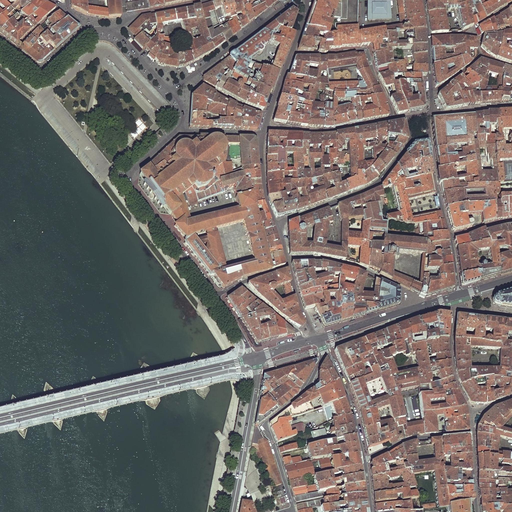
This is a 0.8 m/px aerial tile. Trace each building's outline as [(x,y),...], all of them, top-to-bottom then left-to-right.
[(0,0),(0,18),(9,9),(10,9),(2,1),(0,0)] [(20,13),(35,0),(18,0),(13,5),(10,9),(9,9),(12,12),(19,5),(21,7),(13,14),(16,16),(18,14),(20,13)] [(33,15),(45,3),(41,1),(38,0),(35,0),(20,13),(23,16),(21,18),(21,17),(21,16),(18,14),(16,16),(18,19),(23,23),(25,21),(30,17),(33,15)] [(70,0),(71,8),(87,15),(97,17),(108,18),(122,17),(122,13),(120,0),(70,0)] [(147,0),(140,0),(126,3),(127,12),(148,9),(164,6),(162,0),(147,0),(148,3),(147,0)] [(221,0),(212,3),(214,11),(221,8),(226,21),(228,20),(236,17),(235,15),(231,0),(221,0)] [(231,0),(235,15),(243,12),(242,10),(239,0),(231,0)] [(239,0),(242,10),(248,7),(245,0),(239,0)] [(245,0),(248,7),(249,9),(252,7),(251,4),(253,3),(253,4),(255,3),(257,5),(263,3),(262,0),(245,0)] [(279,0),(262,0),(263,3),(266,11),(273,5),(279,0)] [(333,0),(314,0),(311,11),(305,28),(310,29),(318,31),(324,32),(324,34),(325,36),(327,36),(337,3),(333,2),(333,0)] [(333,0),(333,2),(337,3),(327,36),(331,36),(331,38),(332,44),(332,49),(341,48),(341,47),(344,47),(358,46),(358,47),(360,47),(359,34),(357,34),(357,0),(333,0)] [(367,0),(368,20),(391,20),(389,0),(367,0)] [(401,27),(385,30),(386,34),(394,34),(394,32),(398,32),(404,31),(424,30),(419,0),(397,0),(398,1),(401,27)] [(429,23),(431,34),(448,32),(443,12),(456,10),(461,31),(477,23),(474,17),(471,18),(469,13),(473,12),(471,8),(469,3),(464,4),(463,0),(454,0),(455,2),(426,5),(426,9),(427,14),(429,23)] [(474,17),(477,23),(481,21),(485,19),(478,0),(473,1),(469,3),(471,8),(473,8),(477,16),(474,17)] [(477,0),(478,0),(485,19),(504,6),(502,0),(477,0)] [(25,21),(32,29),(36,25),(45,17),(55,9),(53,7),(48,4),(45,3),(33,15),(38,19),(34,23),(30,17),(25,21)] [(206,5),(199,7),(202,19),(206,31),(212,28),(207,13),(214,11),(212,3),(206,5)] [(249,9),(253,20),(260,15),(266,11),(263,3),(257,5),(252,7),(249,9)] [(192,7),(192,8),(194,20),(202,19),(199,7),(199,6),(196,7),(192,7)] [(244,16),(248,25),(250,23),(253,20),(249,9),(248,7),(242,10),(243,12),(244,16)] [(189,9),(186,10),(188,22),(194,20),(192,8),(189,9)] [(9,9),(0,18),(0,32),(0,33),(5,26),(7,24),(4,21),(7,18),(10,21),(16,16),(13,14),(12,12),(9,9)] [(183,10),(179,11),(181,21),(181,23),(188,22),(186,10),(183,10)] [(283,17),(274,23),(277,28),(279,28),(283,30),(290,32),(296,14),(291,10),(283,17)] [(156,28),(162,28),(161,25),(176,22),(174,12),(167,13),(154,16),(156,28)] [(39,27),(30,36),(36,42),(46,34),(50,32),(67,20),(62,16),(58,13),(45,22),(47,25),(51,23),(52,25),(49,27),(42,31),(39,27)] [(504,14),(499,17),(503,31),(509,30),(506,21),(504,14)] [(5,26),(0,33),(16,45),(27,34),(32,29),(25,21),(23,23),(17,28),(13,25),(18,19),(16,16),(10,21),(7,24),(5,26)] [(133,34),(137,38),(141,35),(150,41),(152,39),(154,35),(156,32),(155,32),(156,28),(154,16),(151,17),(142,20),(138,23),(133,28),(133,29),(131,29),(131,31),(133,31),(133,34)] [(237,19),(241,30),(244,27),(248,25),(244,16),(237,19)] [(228,26),(232,36),(236,33),(241,30),(237,19),(236,17),(228,20),(230,25),(228,26)] [(496,18),(493,20),(497,32),(503,31),(499,17),(496,18)] [(188,22),(181,23),(188,48),(190,54),(193,63),(203,57),(208,54),(211,53),(215,50),(211,42),(208,36),(206,31),(202,19),(194,20),(188,22)] [(490,21),(487,22),(490,33),(497,32),(493,20),(492,19),(490,21)] [(46,34),(36,42),(37,44),(39,46),(42,43),(43,45),(44,45),(45,46),(48,44),(54,51),(65,41),(76,31),(77,31),(78,29),(77,28),(72,24),(67,20),(50,32),(55,37),(52,40),(46,34)] [(483,25),(478,28),(481,34),(490,33),(487,22),(483,25)] [(268,28),(263,32),(271,36),(271,38),(273,38),(279,28),(277,28),(274,23),(268,28)] [(228,26),(208,36),(211,42),(222,36),(225,42),(228,39),(232,36),(228,26)] [(150,41),(144,48),(149,55),(154,48),(157,42),(159,37),(160,34),(161,33),(162,28),(156,28),(155,32),(156,32),(154,35),(156,36),(155,40),(152,39),(150,41)] [(303,34),(301,39),(324,43),(325,39),(331,38),(331,36),(327,36),(325,36),(324,34),(324,32),(318,31),(318,34),(309,33),(310,29),(305,28),(303,34)] [(276,39),(291,44),(293,38),(294,33),(290,32),(283,30),(281,36),(278,35),(276,39)] [(373,51),(374,55),(376,54),(377,47),(386,46),(386,34),(385,30),(366,33),(367,44),(372,44),(372,46),(373,51)] [(424,30),(404,31),(404,33),(398,34),(399,43),(405,43),(406,44),(406,45),(407,50),(402,50),(403,58),(426,54),(426,50),(425,43),(424,30)] [(503,62),(510,64),(511,56),(511,51),(510,50),(503,47),(504,42),(510,42),(511,42),(511,31),(502,33),(500,46),(495,58),(502,61),(503,62)] [(246,45),(228,58),(232,62),(235,66),(231,73),(237,76),(246,80),(248,76),(252,70),(254,66),(249,65),(250,59),(257,54),(260,55),(262,53),(262,50),(262,49),(270,43),(270,42),(271,38),(271,36),(263,32),(246,45)] [(363,33),(359,34),(360,47),(364,47),(368,46),(372,46),(372,44),(367,44),(366,33),(363,33)] [(492,56),(495,58),(500,46),(502,33),(495,35),(489,54),(492,56)] [(376,54),(374,55),(375,62),(376,69),(394,66),(395,76),(406,75),(405,67),(404,62),(391,63),(390,51),(402,50),(407,50),(406,45),(396,45),(395,35),(394,34),(386,34),(386,46),(377,47),(376,54)] [(137,38),(133,41),(142,50),(144,48),(150,41),(141,35),(137,38)] [(485,50),(489,54),(495,35),(483,35),(481,46),(485,50)] [(19,48),(20,48),(19,49),(21,50),(22,50),(26,54),(36,42),(30,36),(19,48)] [(222,36),(211,42),(215,50),(220,46),(225,42),(222,36)] [(147,56),(147,57),(153,63),(154,60),(158,53),(161,44),(159,44),(160,41),(162,42),(163,38),(159,37),(157,42),(154,48),(149,55),(147,56)] [(270,69),(278,73),(286,53),(291,44),(276,39),(273,38),(271,38),(270,42),(270,43),(279,47),(278,50),(272,67),(270,67),(269,69),(270,69)] [(444,38),(431,39),(431,45),(431,49),(432,49),(450,49),(449,38),(444,38)] [(433,57),(433,65),(459,59),(465,57),(463,47),(461,47),(460,38),(454,38),(449,38),(450,49),(432,49),(433,57)] [(459,59),(463,69),(469,64),(472,61),(469,58),(468,50),(476,51),(476,40),(460,38),(461,47),(463,47),(465,57),(459,59)] [(324,43),(301,39),(299,44),(297,49),(298,50),(313,52),(314,45),(318,46),(317,52),(324,53),(324,45),(324,43)] [(36,42),(26,54),(30,57),(34,60),(34,61),(36,62),(37,62),(37,63),(38,62),(40,63),(41,63),(42,62),(42,63),(44,61),(44,60),(49,56),(54,51),(48,44),(45,46),(44,45),(43,45),(41,48),(40,46),(38,48),(36,45),(37,44),(36,42)] [(158,53),(154,60),(156,62),(158,64),(162,50),(161,49),(162,45),(161,44),(158,53)] [(332,44),(324,45),(324,53),(332,52),(332,50),(332,49),(332,44)] [(162,50),(158,64),(157,65),(161,65),(164,66),(169,47),(164,45),(162,50)] [(172,47),(169,47),(164,66),(170,67),(177,68),(176,57),(173,57),(172,47)] [(190,54),(182,55),(183,67),(188,65),(193,63),(190,54)] [(332,57),(326,57),(327,77),(330,77),(329,68),(356,64),(357,71),(357,72),(358,72),(363,82),(358,83),(328,84),(329,91),(334,92),(336,93),(365,92),(372,90),(378,88),(376,84),(368,69),(366,64),(363,55),(356,55),(355,54),(335,57),(332,57)] [(414,66),(426,67),(426,61),(426,54),(403,58),(403,60),(407,59),(408,67),(414,66)] [(307,127),(309,127),(313,105),(312,104),(316,89),(329,91),(328,84),(327,77),(326,57),(322,58),(318,58),(317,67),(317,73),(322,73),(322,80),(315,80),(315,81),(312,88),(308,87),(307,95),(308,96),(307,103),(310,104),(310,109),(307,127)] [(203,80),(203,82),(209,85),(215,88),(221,78),(224,75),(227,72),(224,68),(232,62),(228,58),(216,67),(203,77),(203,80)] [(291,68),(288,76),(315,81),(315,80),(317,73),(307,72),(308,66),(317,67),(318,58),(303,58),(295,59),(294,59),(291,68)] [(433,65),(432,65),(434,76),(435,87),(453,76),(454,76),(463,69),(459,59),(433,65)] [(474,65),(472,67),(484,77),(485,73),(498,76),(501,76),(503,66),(491,64),(480,60),(474,65)] [(233,98),(245,104),(248,94),(247,93),(240,90),(241,87),(240,85),(237,83),(235,87),(229,83),(232,78),(246,85),(246,84),(248,81),(246,80),(237,76),(231,73),(235,66),(232,62),(224,68),(227,72),(230,75),(226,83),(221,91),(233,98)] [(270,92),(271,92),(275,83),(278,73),(270,69),(269,69),(254,66),(252,70),(258,71),(261,71),(259,76),(254,77),(253,76),(248,76),(246,80),(248,81),(250,82),(250,84),(270,92)] [(390,99),(397,115),(402,114),(407,113),(396,84),(393,84),(393,77),(395,76),(394,66),(376,69),(378,77),(384,88),(393,86),(396,97),(390,99)] [(406,75),(420,75),(426,75),(426,71),(426,67),(414,66),(408,67),(405,67),(406,75)] [(505,67),(503,66),(501,76),(501,80),(511,83),(510,88),(511,88),(511,69),(505,67)] [(501,80),(501,76),(498,76),(498,78),(496,78),(495,89),(484,88),(486,78),(484,77),(472,67),(467,71),(480,81),(477,85),(480,105),(486,104),(494,103),(499,103),(501,80)] [(468,89),(477,85),(480,81),(467,71),(463,75),(458,78),(468,89)] [(221,78),(215,88),(218,90),(221,91),(226,83),(230,75),(227,72),(224,75),(226,76),(224,80),(221,78)] [(408,83),(420,84),(421,84),(421,81),(420,75),(406,75),(395,76),(393,77),(393,84),(396,84),(402,83),(402,77),(408,77),(408,83)] [(288,76),(286,76),(285,79),(283,87),(282,90),(297,93),(303,95),(307,95),(308,87),(312,88),(315,81),(288,76)] [(455,81),(452,83),(458,93),(460,92),(468,106),(471,105),(474,105),(468,89),(458,78),(455,81)] [(501,80),(499,103),(504,103),(508,102),(510,88),(511,83),(501,80)] [(253,97),(266,103),(268,98),(270,92),(250,84),(250,82),(248,81),(246,84),(250,86),(249,88),(256,90),(254,94),(252,93),(250,92),(248,90),(247,93),(248,94),(253,97)] [(396,84),(407,113),(415,111),(417,111),(422,110),(423,109),(422,92),(421,91),(420,84),(408,83),(402,83),(396,84)] [(448,86),(438,95),(441,102),(445,110),(462,108),(458,96),(459,95),(458,93),(452,83),(449,85),(448,86)] [(468,89),(474,105),(477,105),(480,105),(477,85),(468,89)] [(191,99),(190,116),(204,116),(204,124),(211,125),(217,124),(217,122),(224,121),(224,116),(225,112),(225,110),(210,105),(214,95),(211,93),(202,88),(191,98),(191,99)] [(379,90),(378,88),(372,90),(374,98),(382,96),(381,95),(379,90)] [(281,93),(280,96),(307,103),(308,96),(307,95),(303,95),(302,99),(296,98),(297,93),(282,90),(281,93)] [(374,98),(372,90),(365,92),(336,93),(334,92),(332,99),(332,101),(332,106),(331,115),(333,127),(341,126),(352,123),(356,122),(352,101),(358,100),(374,98)] [(458,96),(462,108),(464,107),(468,106),(460,92),(458,93),(459,95),(458,96)] [(248,94),(245,104),(253,107),(262,110),(263,110),(264,106),(266,103),(253,97),(248,94)] [(313,105),(309,127),(313,127),(320,128),(324,128),(325,98),(325,95),(322,94),(320,96),(320,103),(320,104),(320,105),(313,105)] [(219,98),(214,95),(210,105),(225,110),(227,103),(221,99),(219,98)] [(278,102),(276,108),(277,109),(289,111),(291,106),(294,107),(296,103),(302,104),(301,108),(302,108),(310,109),(310,104),(307,103),(280,96),(278,102)] [(385,106),(382,96),(374,98),(358,100),(361,121),(375,119),(388,117),(385,106)] [(325,98),(324,128),(328,128),(333,127),(331,115),(332,106),(330,106),(330,101),(332,101),(332,99),(325,98)] [(352,101),(356,122),(359,122),(361,121),(358,100),(352,101)] [(228,102),(227,103),(225,110),(225,112),(224,116),(224,121),(228,121),(229,116),(232,117),(233,115),(235,107),(232,105),(228,102)] [(301,108),(294,107),(291,106),(289,111),(286,124),(293,125),(300,126),(302,108),(301,108)] [(242,109),(235,107),(233,115),(239,117),(242,109)] [(302,108),(300,126),(303,126),(307,127),(310,109),(302,108)] [(251,113),(242,109),(239,117),(239,120),(241,130),(255,130),(257,129),(258,123),(260,117),(259,116),(251,113)] [(273,121),(274,122),(280,123),(286,124),(289,111),(277,109),(275,115),(273,121)] [(506,112),(497,113),(498,126),(495,126),(497,137),(487,137),(484,137),(485,147),(494,147),(496,168),(496,184),(498,184),(511,182),(511,143),(510,143),(510,149),(502,149),(502,144),(504,144),(504,137),(501,137),(500,130),(507,130),(511,130),(511,111),(507,112),(506,112)] [(492,113),(486,113),(486,114),(487,126),(489,126),(495,126),(498,126),(497,113),(492,113)] [(485,147),(484,137),(481,137),(481,114),(477,115),(474,115),(474,135),(471,135),(472,149),(473,158),(474,164),(475,178),(476,182),(471,183),(472,186),(493,186),(496,186),(496,184),(496,168),(494,147),(485,147)] [(435,149),(455,148),(455,147),(460,146),(461,150),(472,149),(471,135),(470,115),(431,118),(432,123),(432,126),(433,128),(434,140),(434,145),(435,149)] [(189,121),(189,128),(200,128),(211,129),(211,125),(204,124),(204,116),(190,116),(189,121)] [(133,138),(147,130),(140,119),(135,123),(138,128),(130,133),(133,138)] [(239,120),(231,121),(231,125),(232,129),(236,130),(241,130),(239,120)] [(211,125),(211,129),(221,129),(232,129),(231,125),(231,121),(228,121),(224,121),(217,122),(217,124),(211,125)] [(395,124),(387,125),(386,140),(387,142),(394,142),(396,139),(398,139),(398,138),(402,128),(405,128),(404,122),(395,124)] [(381,126),(375,127),(376,145),(376,149),(383,152),(386,148),(386,146),(380,145),(379,140),(384,139),(384,140),(386,140),(387,125),(381,126)] [(364,129),(353,131),(354,143),(363,142),(368,142),(369,146),(376,145),(375,127),(364,129)] [(405,128),(402,128),(398,138),(406,141),(407,140),(406,134),(405,128)] [(344,132),(335,134),(336,153),(341,153),(341,150),(343,150),(343,143),(346,144),(347,143),(348,143),(348,152),(348,159),(355,158),(354,143),(353,131),(344,132)] [(267,134),(267,141),(277,141),(282,141),(281,147),(276,147),(276,151),(284,151),(285,149),(286,134),(276,134),(267,134)] [(293,135),(286,134),(285,149),(284,151),(289,151),(290,145),(291,145),(291,144),(294,144),(294,151),(300,152),(301,135),(293,135)] [(331,134),(327,135),(328,147),(332,146),(332,150),(328,151),(328,158),(329,168),(329,171),(330,175),(337,174),(337,169),(331,169),(331,161),(336,161),(336,157),(336,153),(335,134),(331,134)] [(304,135),(301,135),(300,152),(301,165),(296,165),(296,173),(297,181),(304,181),(310,180),(309,167),(309,161),(308,152),(308,135),(304,135)] [(311,135),(308,135),(308,152),(317,152),(318,147),(320,147),(320,135),(317,135),(311,135)] [(324,135),(320,135),(320,147),(320,152),(320,154),(323,154),(323,149),(328,149),(328,147),(327,135),(324,135)] [(171,145),(166,150),(169,153),(178,147),(182,145),(185,143),(189,147),(193,145),(197,149),(209,141),(207,138),(179,137),(171,145)] [(207,138),(209,141),(197,149),(193,145),(189,147),(185,143),(182,145),(178,147),(169,153),(174,159),(172,160),(164,166),(162,164),(151,171),(148,167),(147,168),(140,174),(139,175),(145,183),(143,185),(160,208),(163,206),(169,215),(171,215),(179,208),(174,201),(180,196),(185,193),(190,188),(195,195),(210,189),(218,182),(232,177),(231,173),(231,172),(223,175),(221,164),(225,162),(226,145),(222,141),(223,138),(207,138)] [(237,139),(223,138),(222,141),(226,145),(238,145),(241,169),(258,167),(257,154),(255,141),(254,140),(251,139),(237,139)] [(404,143),(406,141),(398,138),(398,139),(396,139),(394,142),(392,145),(402,147),(404,143)] [(266,146),(266,150),(276,151),(276,147),(277,141),(267,141),(266,146)] [(362,174),(364,186),(371,182),(376,179),(378,177),(381,174),(384,169),(377,164),(376,165),(373,160),(374,157),(378,157),(381,156),(384,152),(383,152),(376,149),(376,145),(369,146),(364,146),(363,142),(354,143),(355,158),(355,174),(362,174)] [(413,144),(405,154),(410,163),(429,159),(428,151),(427,143),(420,143),(413,144)] [(384,152),(394,157),(398,152),(402,147),(392,145),(386,144),(386,146),(386,148),(383,152),(384,152)] [(435,149),(437,161),(456,159),(456,161),(473,158),(472,149),(461,150),(455,151),(455,148),(435,149)] [(148,166),(148,167),(151,171),(162,164),(164,166),(172,160),(174,159),(169,153),(166,150),(164,152),(158,157),(150,164),(148,166)] [(284,151),(276,151),(276,158),(266,158),(266,161),(266,165),(277,164),(277,167),(277,169),(277,173),(282,173),(287,173),(296,173),(296,165),(301,165),(300,152),(294,151),(289,151),(284,151)] [(317,152),(308,152),(309,161),(320,161),(320,158),(320,154),(320,152),(317,152)] [(337,174),(330,175),(320,177),(320,178),(326,201),(345,194),(362,187),(364,186),(362,174),(355,174),(355,158),(348,159),(348,152),(344,152),(344,157),(336,157),(336,161),(337,166),(349,165),(349,181),(340,184),(338,178),(340,176),(339,175),(337,174)] [(377,164),(384,169),(389,163),(394,157),(384,152),(381,156),(378,157),(374,157),(373,160),(376,165),(377,164)] [(398,163),(396,166),(403,183),(415,179),(431,176),(430,167),(429,159),(410,163),(405,154),(398,163)] [(328,158),(320,158),(320,161),(320,165),(319,171),(320,177),(330,175),(329,171),(327,171),(323,172),(323,168),(329,168),(328,158)] [(438,166),(439,169),(474,164),(473,158),(456,161),(456,159),(437,161),(438,166)] [(225,163),(225,162),(221,164),(223,175),(231,172),(230,163),(225,163)] [(266,174),(277,173),(277,169),(273,169),(274,167),(277,167),(277,164),(266,165),(266,169),(266,174)] [(438,177),(439,184),(441,184),(454,181),(453,172),(455,172),(457,170),(457,169),(464,168),(465,179),(475,178),(474,164),(439,169),(437,170),(438,177)] [(389,174),(380,184),(381,185),(381,186),(382,190),(391,188),(391,190),(394,189),(400,214),(397,214),(397,215),(385,218),(385,221),(390,222),(396,223),(405,225),(413,226),(417,225),(442,221),(439,213),(410,218),(409,212),(410,211),(409,209),(409,207),(408,207),(406,201),(416,199),(435,194),(431,176),(415,179),(403,183),(396,166),(389,174)] [(312,167),(309,167),(310,180),(320,178),(320,177),(319,171),(313,172),(312,167)] [(241,169),(231,172),(231,173),(232,177),(233,177),(242,175),(242,174),(241,169)] [(259,172),(242,174),(242,175),(243,178),(246,177),(247,181),(247,183),(260,180),(259,176),(259,172)] [(266,178),(267,183),(280,182),(280,187),(289,187),(289,182),(289,181),(282,181),(282,173),(277,173),(266,174),(266,178)] [(291,176),(291,182),(297,181),(296,173),(287,173),(287,176),(291,176)] [(242,175),(233,177),(236,185),(244,182),(243,178),(242,175)] [(236,197),(250,194),(249,188),(247,183),(247,181),(244,182),(236,185),(233,177),(232,177),(218,182),(210,189),(195,195),(190,188),(185,193),(188,201),(196,198),(198,202),(222,192),(221,189),(228,188),(233,186),(234,191),(236,197)] [(326,201),(320,178),(310,180),(304,181),(309,208),(317,204),(326,201)] [(442,189),(442,194),(465,190),(464,187),(472,186),(471,183),(476,182),(475,178),(465,179),(454,181),(441,184),(442,189)] [(260,183),(260,180),(247,183),(249,188),(260,186),(260,183)] [(294,195),(295,212),(302,210),(309,208),(304,181),(297,181),(291,182),(289,182),(289,187),(290,195),(294,195)] [(267,190),(268,197),(278,196),(284,196),(288,195),(290,195),(289,187),(280,187),(280,182),(267,183),(267,190)] [(492,204),(494,220),(501,219),(499,203),(495,203),(494,194),(498,194),(498,184),(496,184),(496,186),(493,186),(491,195),(492,204)] [(444,201),(446,209),(492,204),(491,195),(493,186),(472,186),(464,187),(465,190),(442,194),(444,201)] [(358,196),(358,197),(362,217),(363,222),(370,221),(368,234),(372,234),(383,235),(384,226),(373,225),(373,220),(379,219),(376,198),(374,189),(367,192),(358,196)] [(262,197),(261,192),(250,193),(251,194),(251,195),(250,195),(253,205),(263,203),(262,199),(262,197)] [(235,198),(238,210),(253,206),(253,205),(250,195),(251,195),(251,194),(250,193),(236,197),(235,198)] [(273,212),(276,217),(285,215),(295,212),(294,195),(290,195),(288,195),(289,199),(288,201),(285,202),(284,196),(278,196),(280,204),(271,207),(273,212)] [(259,226),(257,219),(261,217),(263,214),(261,207),(258,206),(253,206),(238,210),(189,222),(186,214),(180,196),(174,201),(179,208),(171,215),(174,220),(177,224),(174,226),(183,237),(184,238),(183,240),(184,242),(183,244),(208,277),(209,277),(209,276),(210,276),(212,277),(214,277),(218,282),(222,288),(223,288),(233,283),(242,278),(271,270),(270,265),(267,256),(266,251),(264,246),(263,240),(261,233),(259,226)] [(278,196),(268,197),(269,202),(271,207),(280,204),(278,196)] [(318,233),(313,254),(329,257),(342,260),(345,260),(346,252),(346,247),(348,235),(348,228),(347,220),(362,217),(358,197),(337,205),(336,206),(335,207),(337,214),(338,215),(340,214),(341,221),(340,250),(324,247),(328,225),(332,225),(332,221),(331,219),(321,222),(320,233),(318,233)] [(499,203),(501,219),(507,218),(507,211),(506,200),(499,201),(499,203)] [(263,203),(253,205),(253,206),(258,206),(261,207),(263,214),(261,217),(257,219),(263,218),(265,223),(270,222),(267,212),(263,203)] [(492,204),(446,209),(447,215),(451,230),(453,231),(454,231),(471,227),(472,225),(471,222),(470,222),(467,223),(465,216),(480,214),(483,224),(494,220),(492,204)] [(330,216),(327,208),(307,216),(288,223),(288,239),(289,255),(309,254),(313,254),(318,233),(320,233),(321,222),(331,219),(330,216)] [(361,248),(360,265),(368,269),(368,268),(370,244),(372,234),(368,234),(370,221),(363,222),(362,235),(348,235),(346,247),(361,248)] [(382,267),(379,272),(379,274),(402,286),(414,292),(419,295),(421,285),(421,276),(423,260),(424,257),(425,244),(428,245),(428,244),(428,243),(428,242),(425,242),(425,236),(422,236),(423,242),(421,242),(389,238),(390,222),(385,221),(384,226),(383,235),(382,245),(382,250),(383,251),(382,267)] [(442,221),(417,225),(419,235),(422,235),(422,236),(425,236),(425,235),(445,234),(444,228),(442,221)] [(272,225),(270,222),(265,223),(259,226),(261,233),(274,229),(272,225)] [(511,225),(506,226),(485,232),(488,241),(489,245),(501,243),(502,249),(505,251),(500,252),(496,254),(499,275),(511,271),(511,225)] [(275,233),(274,229),(261,233),(263,240),(276,236),(275,233)] [(475,233),(467,236),(469,246),(479,244),(479,243),(488,241),(485,232),(484,229),(475,233)] [(425,235),(425,236),(425,242),(428,242),(428,243),(428,244),(428,245),(425,244),(427,245),(429,245),(448,243),(446,239),(445,234),(425,235)] [(278,240),(276,236),(263,240),(264,246),(279,243),(278,240)] [(455,245),(456,249),(469,246),(467,236),(461,237),(455,239),(454,240),(455,245)] [(456,249),(458,262),(460,276),(479,273),(480,281),(489,278),(499,275),(496,254),(500,252),(500,249),(502,249),(501,243),(489,245),(488,241),(479,243),(479,244),(469,246),(456,249)] [(279,246),(279,243),(264,246),(266,251),(280,247),(279,246)] [(429,245),(429,254),(434,254),(438,254),(449,252),(448,248),(448,243),(429,245)] [(370,244),(368,268),(374,270),(379,272),(382,267),(383,251),(382,250),(382,245),(370,244)] [(280,250),(280,247),(266,251),(267,256),(281,253),(280,250)] [(282,257),(281,253),(267,256),(270,265),(283,261),(282,257)] [(428,285),(426,297),(439,293),(452,289),(453,288),(453,286),(452,278),(451,267),(440,268),(439,259),(438,254),(434,254),(435,259),(423,260),(421,276),(427,276),(428,285)] [(439,259),(440,268),(451,267),(451,263),(450,258),(439,259)] [(284,264),(283,261),(270,265),(271,270),(277,268),(284,265),(284,264)] [(302,263),(291,264),(294,274),(311,271),(313,271),(312,263),(302,263)] [(330,265),(321,263),(320,271),(325,271),(325,275),(313,279),(311,271),(294,274),(296,281),(298,288),(326,280),(338,279),(339,267),(330,265)] [(316,263),(312,263),(313,271),(320,271),(321,263),(316,263)] [(348,269),(339,267),(338,279),(337,287),(337,293),(340,294),(350,296),(357,271),(348,269)] [(256,280),(247,284),(257,295),(280,315),(288,320),(294,317),(288,311),(296,307),(295,305),(292,292),(284,295),(286,300),(279,303),(271,293),(273,291),(274,290),(274,289),(273,288),(282,286),(283,291),(291,289),(286,271),(256,280)] [(352,297),(351,319),(358,317),(364,315),(363,305),(373,306),(377,305),(380,281),(375,279),(372,295),(360,294),(365,275),(357,271),(350,296),(350,297),(352,297)] [(479,273),(460,276),(461,285),(461,286),(463,286),(471,284),(480,281),(479,273)] [(421,285),(419,295),(420,295),(426,297),(428,285),(427,276),(421,276),(421,285)] [(330,288),(337,287),(338,279),(326,280),(298,288),(299,291),(300,294),(311,291),(319,290),(330,288)] [(377,305),(377,312),(387,308),(398,305),(399,290),(389,286),(380,281),(377,305)] [(233,294),(227,299),(229,302),(231,306),(246,294),(240,289),(233,294)] [(311,291),(300,294),(301,297),(301,299),(320,294),(319,290),(311,291)] [(511,307),(511,290),(508,292),(500,295),(499,294),(498,295),(495,296),(493,298),(492,300),(492,302),(494,304),(496,306),(498,306),(500,306),(509,307),(511,307)] [(328,316),(319,318),(323,326),(325,327),(331,325),(339,323),(339,311),(340,294),(337,293),(330,293),(320,294),(322,300),(323,306),(324,309),(325,314),(328,314),(328,316)] [(246,294),(231,306),(236,313),(240,319),(248,316),(244,311),(246,309),(256,302),(251,298),(246,294)] [(320,294),(301,299),(303,304),(304,309),(314,307),(316,311),(324,309),(323,306),(318,307),(317,300),(322,300),(320,294)] [(350,297),(350,296),(340,294),(339,311),(339,323),(345,321),(351,319),(352,297),(350,297)] [(252,315),(260,342),(264,341),(268,340),(261,312),(266,310),(261,306),(256,302),(246,309),(250,315),(252,315)] [(363,305),(364,315),(370,313),(377,312),(377,305),(373,306),(363,305)] [(294,317),(288,320),(295,324),(300,327),(302,325),(304,323),(300,316),(299,314),(296,307),(288,311),(294,317)] [(324,309),(316,311),(318,315),(319,318),(328,316),(328,314),(325,314),(324,309)] [(261,312),(268,340),(273,339),(277,338),(271,318),(273,316),(270,313),(266,310),(261,312)] [(448,327),(449,314),(444,314),(438,313),(434,314),(434,321),(437,321),(437,340),(447,339),(448,327)] [(434,321),(434,314),(430,316),(418,320),(420,330),(424,329),(425,343),(436,340),(437,340),(437,321),(434,321)] [(248,316),(240,319),(241,320),(247,331),(256,343),(260,342),(252,315),(250,315),(248,316)] [(271,318),(277,338),(281,337),(285,336),(283,326),(284,325),(279,320),(273,316),(271,318)] [(483,330),(484,319),(471,317),(457,316),(455,316),(454,328),(453,340),(463,341),(464,340),(464,331),(473,332),(473,341),(482,342),(483,339),(483,330)] [(502,334),(503,321),(494,320),(484,319),(483,330),(492,331),(491,340),(490,340),(487,338),(485,339),(483,339),(482,342),(498,344),(499,340),(499,334),(502,334)] [(420,330),(418,320),(407,324),(396,328),(401,343),(391,345),(394,357),(403,354),(404,357),(410,355),(408,349),(408,347),(411,346),(425,343),(424,329),(420,330)] [(508,378),(507,387),(509,395),(511,394),(511,321),(510,322),(503,321),(502,334),(499,334),(499,340),(506,340),(511,339),(511,342),(509,378),(508,378)] [(283,326),(285,336),(289,335),(293,334),(293,331),(284,325),(283,326)] [(401,343),(396,328),(393,329),(390,330),(383,332),(379,334),(372,336),(377,350),(378,350),(382,362),(383,362),(390,360),(404,357),(403,354),(394,357),(391,345),(401,343)] [(377,350),(372,336),(368,338),(363,339),(367,348),(368,348),(370,353),(375,367),(377,370),(385,367),(383,362),(382,362),(378,350),(377,350)] [(367,348),(363,339),(361,340),(359,341),(364,355),(370,353),(368,348),(367,348)] [(447,347),(447,339),(437,340),(436,340),(425,343),(411,346),(411,349),(408,349),(410,355),(410,356),(412,355),(412,354),(415,354),(418,370),(395,375),(390,360),(383,362),(385,367),(389,377),(390,377),(394,388),(397,388),(398,388),(415,385),(415,388),(416,388),(418,387),(418,389),(419,395),(431,394),(431,391),(428,385),(432,383),(432,374),(429,375),(426,357),(424,347),(429,346),(431,357),(435,356),(448,354),(447,347)] [(473,341),(464,340),(463,341),(453,340),(454,355),(454,358),(454,360),(455,368),(456,371),(457,377),(459,381),(472,379),(484,377),(492,377),(492,378),(501,378),(508,378),(509,378),(511,342),(506,342),(506,340),(499,340),(498,344),(482,342),(473,341)] [(364,355),(359,341),(356,342),(352,343),(358,358),(364,355)] [(358,358),(352,343),(344,347),(335,350),(339,361),(343,372),(358,365),(357,359),(358,358)] [(358,365),(343,372),(345,376),(347,379),(369,370),(375,367),(370,353),(364,355),(358,358),(357,359),(358,365)] [(448,358),(448,354),(435,356),(436,362),(429,363),(428,357),(426,357),(429,375),(432,374),(435,374),(433,365),(448,363),(448,358)] [(328,365),(325,360),(319,371),(331,370),(328,365)] [(308,363),(302,365),(311,371),(312,369),(316,364),(315,361),(308,363)] [(449,366),(448,363),(433,365),(435,374),(437,373),(449,370),(449,366)] [(267,397),(277,411),(298,395),(299,391),(299,389),(301,386),(311,371),(302,365),(296,367),(291,368),(293,370),(287,381),(271,393),(267,397)] [(371,375),(349,384),(354,397),(360,412),(374,408),(375,411),(387,407),(386,400),(387,400),(386,397),(369,403),(365,392),(363,385),(380,378),(385,393),(395,390),(394,388),(390,377),(389,377),(385,367),(377,370),(375,367),(369,370),(371,375)] [(279,372),(287,381),(293,370),(291,368),(285,370),(279,372)] [(334,376),(331,370),(319,371),(318,373),(317,385),(314,388),(315,390),(317,390),(318,392),(337,381),(334,376)] [(369,370),(347,379),(348,382),(349,384),(371,375),(369,370)] [(450,374),(449,370),(437,373),(438,377),(441,381),(451,378),(450,374)] [(262,382),(271,393),(287,381),(279,372),(271,374),(264,376),(262,382)] [(472,379),(459,381),(460,385),(465,394),(471,403),(475,404),(477,388),(476,386),(478,384),(480,384),(481,385),(482,385),(482,384),(485,384),(484,377),(472,379)] [(485,389),(485,404),(495,402),(495,401),(497,400),(495,392),(494,389),(492,390),(489,390),(488,386),(494,386),(492,378),(492,377),(484,377),(485,384),(485,389)] [(453,382),(451,378),(441,381),(432,383),(428,385),(431,391),(454,385),(453,382)] [(495,392),(497,400),(499,399),(503,398),(502,396),(501,390),(501,378),(492,378),(494,386),(497,386),(498,392),(495,392)] [(502,396),(503,398),(506,397),(509,395),(507,387),(508,378),(501,378),(501,390),(502,396)] [(315,390),(314,388),(309,391),(303,395),(295,403),(269,422),(271,427),(275,424),(277,420),(294,417),(301,415),(322,408),(322,409),(323,408),(331,405),(344,399),(340,390),(337,381),(318,392),(317,390),(315,390)] [(259,403),(267,397),(271,393),(262,382),(261,392),(259,403)] [(420,435),(424,434),(422,422),(405,425),(402,410),(398,392),(401,391),(415,388),(415,385),(398,388),(397,388),(394,388),(395,390),(385,393),(386,397),(387,400),(386,400),(387,407),(389,406),(391,419),(392,421),(393,420),(394,424),(397,423),(398,427),(402,426),(405,438),(411,436),(411,435),(411,434),(412,434),(413,434),(416,434),(418,433),(419,433),(420,434),(420,435)] [(454,385),(431,391),(431,394),(431,396),(457,391),(455,388),(454,385)] [(477,388),(475,404),(480,404),(485,404),(485,389),(477,388)] [(461,399),(457,391),(431,396),(431,394),(419,395),(420,405),(421,414),(442,411),(465,407),(461,399)] [(257,426),(277,411),(267,397),(259,403),(257,415),(255,426),(257,426)] [(347,408),(344,399),(331,405),(335,419),(349,416),(347,408)] [(511,400),(511,401),(493,407),(488,412),(482,417),(476,426),(511,436),(511,400)] [(331,405),(323,408),(327,423),(332,421),(332,419),(335,419),(331,405)] [(466,412),(465,407),(442,411),(443,416),(445,421),(446,421),(445,424),(445,432),(467,431),(467,424),(467,416),(466,412)] [(377,426),(377,422),(375,411),(374,408),(360,412),(361,417),(362,425),(363,429),(377,426)] [(443,416),(442,411),(421,414),(422,422),(424,434),(434,433),(436,433),(434,417),(443,416)] [(349,416),(335,419),(332,419),(332,421),(333,429),(329,430),(330,435),(334,434),(337,433),(337,430),(352,426),(351,421),(349,416)] [(293,436),(305,431),(304,426),(298,429),(297,427),(295,425),(288,427),(287,423),(291,422),(291,421),(295,420),(294,417),(277,420),(275,424),(271,427),(274,435),(276,442),(293,436)] [(377,422),(377,426),(378,431),(385,430),(386,435),(389,441),(390,445),(405,438),(402,426),(398,427),(397,423),(394,424),(393,420),(392,421),(391,419),(377,422)] [(257,426),(255,426),(251,445),(250,451),(251,451),(252,451),(255,451),(257,452),(257,454),(258,458),(259,458),(259,457),(261,457),(267,474),(273,482),(276,486),(278,485),(280,485),(276,471),(273,461),(270,451),(267,441),(263,439),(260,433),(257,426)] [(353,431),(352,426),(337,430),(337,433),(334,434),(335,440),(354,436),(353,431)] [(377,426),(363,429),(364,435),(366,440),(386,435),(385,430),(378,431),(377,426)] [(511,436),(476,426),(476,430),(476,434),(476,438),(476,442),(481,443),(481,439),(490,440),(490,449),(489,457),(502,457),(502,460),(502,468),(502,474),(511,474),(511,436)] [(313,439),(326,436),(325,431),(321,432),(321,431),(311,434),(313,439)] [(386,435),(366,440),(367,445),(368,449),(389,441),(386,435)] [(286,446),(295,443),(293,436),(276,442),(278,447),(286,446)] [(335,440),(306,447),(310,459),(329,459),(330,458),(330,455),(339,454),(340,455),(337,456),(337,458),(359,455),(354,436),(335,440)] [(458,450),(469,449),(469,443),(469,437),(468,436),(450,438),(441,439),(441,458),(444,458),(449,457),(449,456),(448,451),(454,450),(458,450)] [(413,475),(413,474),(433,472),(437,503),(421,505),(422,510),(448,508),(447,504),(446,497),(445,488),(444,483),(442,469),(441,469),(441,458),(441,439),(428,440),(427,441),(427,442),(426,442),(420,442),(419,442),(418,442),(418,441),(415,441),(401,445),(404,460),(401,461),(402,466),(406,465),(407,470),(409,469),(409,475),(411,474),(412,475),(413,475)] [(476,448),(490,449),(490,440),(481,439),(481,443),(476,442),(476,448)] [(389,441),(368,449),(369,454),(370,454),(380,449),(390,445),(389,441)] [(394,449),(386,454),(391,463),(395,461),(394,460),(397,459),(398,461),(401,461),(404,460),(401,445),(394,449)] [(477,456),(489,457),(490,449),(476,448),(477,456)] [(371,466),(372,468),(387,464),(391,463),(386,454),(371,462),(371,466)] [(444,483),(451,482),(458,482),(472,481),(472,475),(470,454),(458,455),(454,455),(449,456),(449,457),(450,469),(446,470),(444,458),(441,458),(441,469),(442,469),(444,483)] [(360,462),(359,455),(337,458),(330,458),(329,459),(332,472),(360,466),(360,462)] [(284,466),(301,462),(300,456),(289,458),(282,460),(283,463),(284,466)] [(478,472),(502,474),(502,468),(500,468),(500,470),(496,469),(496,460),(502,460),(502,457),(489,457),(477,456),(478,472)] [(313,476),(332,472),(329,459),(310,459),(301,462),(284,466),(286,474),(289,482),(303,478),(313,476)] [(371,474),(371,477),(403,471),(402,466),(401,461),(398,461),(396,461),(397,469),(388,470),(387,464),(372,468),(370,469),(371,474)] [(361,471),(360,466),(332,472),(313,476),(315,484),(332,481),(331,475),(342,475),(343,479),(362,475),(361,471)] [(409,469),(407,470),(403,471),(371,477),(372,486),(373,494),(409,488),(412,487),(415,486),(412,475),(411,474),(409,475),(409,469)] [(478,472),(478,481),(486,482),(496,482),(497,477),(511,478),(511,481),(511,483),(507,483),(507,485),(511,484),(511,474),(502,474),(478,472)] [(362,479),(362,475),(343,479),(332,481),(315,484),(304,487),(291,489),(293,498),(322,491),(363,484),(362,479)] [(291,489),(304,487),(303,478),(289,482),(290,485),(291,489)] [(478,481),(478,491),(493,491),(493,488),(494,488),(494,485),(495,485),(495,488),(497,488),(497,491),(507,490),(507,487),(504,486),(504,483),(496,482),(486,482),(478,481)] [(363,483),(363,484),(322,491),(323,496),(326,496),(336,494),(341,493),(364,488),(364,486),(363,483)] [(473,493),(472,487),(445,488),(446,497),(455,496),(454,489),(461,489),(462,495),(473,493)] [(364,488),(341,493),(342,497),(365,494),(364,491),(364,488)] [(374,499),(374,503),(395,501),(394,495),(401,495),(402,500),(409,499),(418,498),(417,494),(417,493),(416,491),(410,492),(409,488),(373,494),(374,499)] [(499,498),(511,497),(511,491),(507,492),(507,490),(497,491),(495,491),(493,491),(478,491),(479,498),(480,498),(487,499),(496,499),(496,498),(494,497),(494,494),(499,494),(499,498)] [(323,497),(323,496),(322,491),(293,498),(294,500),(295,503),(323,497)] [(418,498),(409,499),(409,502),(411,511),(414,511),(420,510),(418,502),(419,502),(420,501),(420,500),(419,493),(418,493),(417,491),(416,491),(417,493),(417,494),(418,498)] [(473,497),(473,493),(462,495),(455,496),(446,497),(447,504),(455,503),(455,500),(460,499),(460,502),(458,502),(458,503),(468,501),(473,500),(473,497)] [(365,498),(365,494),(342,497),(336,498),(327,499),(323,499),(296,505),(297,509),(298,511),(311,509),(320,508),(337,506),(336,499),(340,498),(341,499),(344,499),(344,501),(343,501),(341,503),(342,505),(366,502),(365,498)] [(510,507),(510,510),(511,509),(511,497),(499,498),(496,499),(487,499),(480,498),(481,507),(501,506),(501,507),(510,507)] [(468,511),(469,508),(468,501),(458,503),(455,503),(447,504),(448,508),(447,511),(468,511)] [(251,511),(249,504),(240,502),(238,511),(251,511)] [(321,511),(338,511),(338,509),(346,508),(346,511),(351,511),(367,510),(367,506),(366,502),(342,505),(337,506),(320,508),(321,511)] [(375,510),(375,511),(384,511),(391,511),(394,511),(394,509),(399,509),(399,510),(401,510),(401,511),(408,511),(411,511),(409,502),(375,505),(375,510)]
